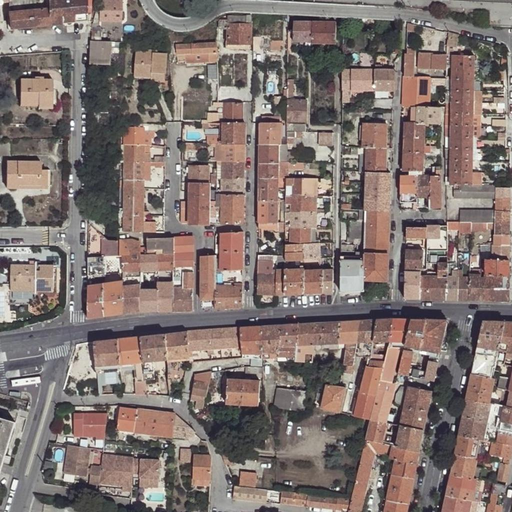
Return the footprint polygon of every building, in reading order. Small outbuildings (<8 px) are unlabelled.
[(87,0),(7,0),(10,28),(87,20),(87,0)] [(105,0),(100,0),(94,21),(122,21),(122,1),(105,0)] [(229,20),(228,20),(220,20),(219,21),(219,29),(229,29),(229,35),(229,43),(243,43),(244,48),(251,48),(251,15),(247,15),(247,16),(247,23),(229,23),(229,20)] [(299,42),(312,42),(312,22),(294,22),(294,42),(299,42)] [(312,42),(312,44),(316,44),(316,52),(334,52),(334,44),(336,44),(336,22),(312,22),(312,42)] [(112,49),(112,42),(101,42),(102,33),(93,32),(92,60),(110,61),(110,56),(111,49),(112,49)] [(226,48),(244,48),(243,43),(229,43),(229,35),(226,35),(226,48)] [(217,52),(216,39),(170,42),(170,54),(175,54),(175,56),(180,56),(180,58),(186,58),(186,53),(205,53),(205,63),(217,62),(217,52)] [(272,40),(272,49),(281,50),(281,41),(272,40)] [(119,56),(120,42),(112,42),(112,49),(111,49),(110,56),(119,56)] [(462,45),(448,45),(447,55),(453,55),(461,55),(462,45)] [(136,51),(134,79),(165,81),(167,53),(136,51)] [(405,53),(403,106),(408,106),(414,106),(417,107),(430,107),(431,88),(431,81),(431,78),(414,78),(414,67),(415,54),(413,54),(413,51),(408,51),(407,54),(405,53)] [(205,53),(186,53),(186,58),(187,64),(205,63),(205,53)] [(415,54),(414,67),(447,68),(447,67),(447,61),(447,55),(433,54),(433,53),(415,53),(415,54)] [(461,55),(453,55),(447,55),(447,61),(447,67),(453,67),(475,67),(474,56),(461,55)] [(474,79),(475,67),(453,67),(453,72),(453,79),(474,79)] [(396,70),(343,70),(342,90),(352,90),(352,99),(363,99),(363,91),(395,91),(396,70)] [(22,105),(53,105),(54,81),(45,80),(45,78),(36,78),(36,80),(22,80),(22,105)] [(293,79),(288,79),(288,89),(287,100),(287,121),(306,122),(306,101),(291,100),(291,98),(293,98),(293,79)] [(474,91),(474,79),(453,79),(453,83),(453,91),(474,91)] [(447,81),(431,81),(431,88),(447,89),(447,83),(447,81)] [(352,90),(342,90),(342,99),(352,99),(352,90)] [(481,91),(474,91),(453,91),(447,91),(447,103),(452,103),(474,103),(481,103),(481,91)] [(221,116),(219,116),(219,123),(243,123),(243,122),(243,103),(224,103),(224,119),(221,119),(221,116)] [(481,103),(474,103),(452,103),(447,103),(446,107),(447,115),(452,115),(474,114),(480,114),(481,114),(481,103)] [(430,107),(417,107),(414,106),(408,106),(408,109),(413,109),(412,123),(417,123),(426,124),(441,125),(441,108),(438,108),(430,107)] [(473,126),(474,114),(452,115),(447,115),(447,120),(446,126),(452,126),(473,126)] [(260,123),(260,143),(279,143),(281,143),(281,123),(280,123),(280,117),(262,116),(262,123),(260,123)] [(243,123),(219,123),(209,123),(209,128),(212,128),(212,125),(224,126),(224,141),(210,140),(210,141),(208,141),(208,144),(216,144),(218,144),(224,144),(245,144),(245,122),(243,122),(243,123)] [(402,136),(402,138),(406,138),(425,139),(428,139),(428,136),(425,135),(426,124),(417,123),(412,123),(406,123),(406,136),(402,136)] [(127,127),(126,144),(151,145),(151,138),(152,128),(155,128),(155,129),(161,129),(161,131),(166,131),(166,124),(145,124),(145,127),(127,127)] [(287,124),(287,132),(291,132),(296,132),(305,132),(306,124),(287,124)] [(365,124),(364,140),(367,140),(368,125),(377,126),(377,124),(365,124)] [(364,140),(364,148),(387,149),(388,125),(377,124),(377,126),(368,125),(367,140),(364,140)] [(473,137),(473,126),(452,126),(446,126),(446,131),(446,138),(452,138),(473,137)] [(334,132),(320,133),(320,136),(319,144),(334,145),(334,133),(334,132)] [(473,140),(473,137),(452,138),(446,138),(446,149),(473,149),(477,149),(477,140),(473,140)] [(406,138),(405,153),(424,154),(427,154),(437,154),(441,154),(441,150),(431,150),(431,146),(425,146),(425,139),(406,138)] [(10,141),(0,140),(0,154),(10,155),(10,141)] [(260,143),(260,162),(279,163),(279,143),(260,143)] [(279,143),(279,163),(287,163),(287,155),(287,152),(287,144),(287,143),(281,143),(279,143)] [(126,144),(126,162),(151,162),(151,160),(151,159),(145,159),(145,153),(145,148),(151,148),(151,145),(126,144)] [(245,161),(245,144),(224,144),(218,144),(216,144),(216,161),(218,161),(222,161),(245,161)] [(364,148),(354,147),(353,153),(360,154),(368,154),(367,173),(386,173),(387,149),(364,148)] [(473,161),(473,149),(446,149),(446,161),(473,161)] [(412,174),(413,176),(418,176),(425,176),(425,172),(426,172),(426,169),(424,169),(424,154),(405,153),(405,168),(401,168),(401,172),(405,172),(405,174),(412,174)] [(360,172),(367,173),(368,154),(360,154),(360,172)] [(7,188),(19,188),(19,186),(48,186),(48,181),(48,170),(41,170),(41,161),(8,160),(7,188)] [(245,178),(245,161),(222,161),(218,161),(218,165),(223,165),(223,178),(245,178)] [(473,172),(473,161),(446,161),(447,172),(451,172),(473,172)] [(126,162),(126,179),(144,180),(151,180),(151,165),(166,165),(166,162),(155,162),(151,162),(126,162)] [(259,177),(286,178),(288,178),(289,170),(304,170),(304,163),(287,163),(279,163),(260,162),(259,177)] [(190,183),(209,184),(209,165),(191,165),(190,183)] [(472,183),(473,172),(451,172),(447,172),(447,185),(454,185),(472,185),(472,183)] [(481,183),(481,172),(473,172),(472,183),(481,183)] [(391,185),(391,174),(386,173),(367,173),(367,183),(391,185)] [(415,210),(418,210),(418,197),(418,176),(413,176),(401,176),(401,203),(415,203),(415,210)] [(425,176),(418,176),(418,197),(428,197),(428,207),(431,208),(431,177),(425,176)] [(259,177),(259,201),(279,200),(279,192),(281,192),(281,188),(279,187),(279,180),(286,180),(286,178),(259,177)] [(434,177),(431,177),(431,208),(431,210),(442,210),(441,177),(434,177)] [(245,195),(245,178),(223,178),(222,191),(218,191),(218,194),(218,195),(245,195)] [(293,184),(293,195),(311,195),(317,196),(318,179),(288,178),(286,178),(286,180),(286,184),(293,184)] [(126,179),(125,197),(144,197),(144,180),(126,179)] [(210,191),(210,184),(209,184),(190,183),(190,201),(190,202),(218,201),(218,195),(218,194),(210,194),(210,191)] [(391,195),(391,185),(367,183),(366,194),(391,195)] [(496,198),(496,188),(497,188),(497,186),(472,185),(454,185),(454,198),(496,198)] [(510,198),(510,188),(499,187),(499,186),(497,186),(497,188),(496,188),(496,198),(510,198)] [(390,212),(391,195),(366,194),(366,210),(390,212)] [(244,209),(245,195),(218,195),(218,201),(218,209),(244,209)] [(291,195),(291,211),(311,211),(316,211),(317,203),(311,203),(311,195),(293,195),(291,195)] [(125,197),(125,214),(125,215),(143,216),(153,216),(153,211),(144,211),(144,197),(125,197)] [(510,212),(510,198),(496,198),(496,210),(496,211),(510,212)] [(259,201),(259,228),(278,228),(279,200),(259,201)] [(218,209),(218,201),(190,202),(190,201),(182,201),(182,223),(190,223),(190,224),(218,224),(218,209)] [(89,205),(89,224),(103,235),(104,206),(89,205)] [(244,224),(244,209),(218,209),(218,224),(244,224)] [(365,243),(366,210),(357,210),(357,213),(360,213),(360,221),(349,221),(349,243),(365,243)] [(388,282),(390,212),(366,210),(365,243),(365,247),(365,253),(364,262),(364,281),(388,282)] [(496,219),(496,211),(496,210),(461,210),(461,221),(472,220),(489,220),(495,219),(496,219)] [(291,211),(291,228),(311,228),(316,228),(316,211),(311,211),(291,211)] [(510,219),(510,212),(496,211),(496,219),(496,220),(510,219)] [(119,232),(156,232),(156,222),(143,222),(143,216),(125,215),(125,229),(120,228),(119,232)] [(510,234),(510,219),(496,220),(495,234),(510,234)] [(472,230),(472,220),(461,221),(460,221),(460,228),(469,228),(469,230),(472,230)] [(89,224),(89,257),(106,257),(119,256),(119,241),(109,240),(103,235),(89,224)] [(430,226),(428,225),(427,225),(427,228),(427,238),(428,247),(426,268),(438,269),(438,263),(447,263),(448,233),(449,227),(430,226)] [(408,227),(407,237),(427,238),(427,228),(408,227)] [(286,241),(286,245),(304,244),(319,244),(319,241),(315,241),(310,241),(311,228),(291,228),(291,242),(286,241)] [(244,232),(217,232),(217,235),(222,235),(222,241),(217,241),(216,247),(221,247),(221,252),(244,251),(244,232)] [(510,234),(495,234),(494,245),(510,244),(510,234)] [(174,238),(174,254),(174,267),(194,267),(194,237),(174,238)] [(145,248),(145,255),(158,254),(174,254),(174,238),(165,238),(148,239),(148,243),(145,243),(145,248)] [(120,240),(120,256),(124,256),(140,255),(140,248),(140,240),(120,240)] [(319,244),(304,244),(304,258),(320,258),(320,246),(323,246),(323,247),(331,247),(331,243),(319,244)] [(286,251),(285,255),(285,260),(301,260),(301,266),(301,269),(285,270),(285,295),(304,294),(304,268),(304,266),(304,258),(304,244),(286,245),(286,251)] [(510,244),(494,245),(493,259),(510,260),(510,244)] [(407,250),(406,268),(423,268),(424,250),(413,250),(408,250),(407,250)] [(243,270),(244,251),(221,252),(221,268),(216,268),(216,270),(243,270)] [(471,253),(459,253),(459,271),(458,300),(469,301),(470,275),(471,268),(471,256),(471,253)] [(145,255),(140,255),(140,271),(158,270),(158,254),(145,255)] [(174,254),(158,254),(158,270),(171,269),(173,269),(174,267),(174,254)] [(216,279),(216,270),(216,268),(217,254),(202,256),(201,300),(215,300),(216,300),(216,286),(216,279)] [(140,255),(124,256),(124,272),(140,271),(140,255)] [(258,255),(258,294),(268,294),(270,255),(258,255)] [(274,255),(270,255),(268,294),(277,294),(277,270),(273,270),(274,255)] [(481,255),(471,256),(471,268),(481,268),(481,255)] [(89,257),(89,275),(106,273),(106,257),(89,257)] [(364,281),(364,262),(357,261),(357,257),(349,257),(349,261),(344,261),(344,257),(341,257),(341,292),(364,291),(364,281)] [(486,272),(484,272),(484,275),(496,276),(510,276),(510,260),(493,259),(486,259),(486,272)] [(447,263),(438,263),(438,269),(438,277),(438,300),(447,300),(447,277),(447,263)] [(11,265),(11,286),(35,286),(35,292),(53,293),(54,266),(11,265)] [(194,267),(174,267),(173,269),(173,272),(173,282),(174,288),(183,288),(183,273),(194,273),(194,267)] [(307,268),(304,268),(304,294),(323,293),(323,270),(307,271),(307,268)] [(243,279),(243,270),(216,270),(216,279),(243,279)] [(285,270),(277,270),(277,294),(277,295),(285,295),(285,270)] [(333,270),(323,270),(323,293),(333,292),(333,270)] [(405,299),(419,299),(420,276),(420,271),(406,271),(405,299)] [(452,277),(447,277),(447,300),(458,300),(459,271),(453,271),(452,277)] [(194,289),(194,273),(183,273),(183,288),(194,289)] [(481,275),(470,275),(469,301),(480,301),(481,277),(481,275)] [(496,276),(484,275),(484,277),(483,301),(495,301),(496,276)] [(420,276),(419,299),(438,300),(438,277),(420,276)] [(510,302),(510,276),(496,276),(495,301),(510,302)] [(106,283),(106,280),(103,280),(103,284),(88,286),(88,318),(106,316),(106,283)] [(124,280),(106,283),(106,316),(124,314),(124,286),(124,280)] [(226,286),(216,286),(216,300),(215,300),(215,309),(243,308),(243,281),(226,281),(226,286)] [(173,282),(157,282),(157,289),(158,311),(173,311),(174,288),(173,282)] [(141,285),(124,286),(124,314),(141,312),(141,290),(141,285)] [(183,288),(174,288),(173,311),(183,311),(183,288)] [(194,289),(183,288),(183,311),(193,311),(194,289)] [(157,289),(141,290),(141,312),(158,311),(157,289)] [(374,342),(389,342),(395,319),(377,320),(374,342)] [(383,369),(380,380),(391,382),(400,342),(406,342),(411,320),(395,319),(389,342),(386,356),(383,369)] [(361,355),(371,356),(372,354),(374,342),(377,320),(368,320),(361,321),(357,342),(357,347),(356,355),(361,355)] [(406,342),(406,345),(420,348),(426,320),(411,320),(406,342)] [(426,320),(420,348),(432,351),(441,352),(447,320),(426,320)] [(361,321),(342,322),(340,342),(348,342),(357,342),(361,321)] [(499,351),(505,322),(483,321),(472,375),(486,377),(488,366),(495,368),(496,363),(499,351)] [(340,342),(342,322),(336,322),(332,323),(330,343),(340,342)] [(511,322),(505,322),(499,351),(507,353),(504,366),(506,366),(503,378),(511,380),(511,373),(511,322)] [(298,345),(314,344),(316,323),(299,324),(298,345)] [(316,323),(314,344),(330,343),(332,323),(316,323)] [(288,356),(297,356),(298,345),(299,324),(282,325),(280,354),(279,357),(288,356)] [(263,354),(280,354),(282,325),(272,326),(262,326),(263,354)] [(243,354),(263,354),(262,326),(241,328),(243,347),(243,353),(243,354)] [(192,350),(243,347),(241,328),(187,331),(190,354),(192,354),(192,350)] [(168,359),(190,357),(190,354),(187,331),(166,334),(168,359)] [(154,360),(168,359),(166,334),(141,336),(144,372),(154,371),(154,360)] [(137,394),(147,395),(145,379),(144,372),(141,336),(118,339),(120,363),(137,362),(138,371),(139,381),(137,394)] [(97,366),(120,363),(118,339),(95,341),(97,366)] [(296,361),(313,362),(314,344),(298,345),(297,356),(296,361)] [(357,347),(347,346),(347,347),(344,364),(354,365),(356,355),(357,347)] [(405,349),(399,374),(434,382),(441,352),(432,351),(428,372),(421,371),(422,367),(411,365),(413,351),(405,349)] [(370,366),(383,369),(386,356),(372,354),(371,356),(370,366)] [(120,363),(121,372),(138,371),(137,362),(120,363)] [(102,386),(122,384),(121,372),(120,363),(97,366),(98,373),(99,386),(102,386)] [(354,365),(344,364),(336,364),(335,377),(340,379),(339,386),(327,383),(321,409),(340,413),(339,419),(343,420),(345,413),(340,412),(345,391),(349,392),(354,365)] [(370,419),(371,419),(375,400),(380,380),(383,369),(370,366),(364,365),(363,369),(366,369),(355,413),(352,412),(351,415),(370,419)] [(247,366),(235,368),(236,374),(246,373),(247,366)] [(168,370),(169,382),(178,382),(178,379),(180,379),(180,367),(174,367),(168,367),(168,370)] [(159,383),(169,383),(169,382),(168,370),(158,371),(159,383)] [(196,407),(203,409),(206,395),(207,395),(209,383),(210,383),(212,372),(196,375),(193,393),(198,394),(197,400),(196,407)] [(495,379),(493,378),(493,379),(489,378),(486,377),(472,375),(469,385),(493,390),(495,379)] [(147,395),(159,396),(158,378),(155,378),(145,379),(147,395)] [(509,391),(511,380),(503,378),(500,378),(498,389),(499,389),(503,390),(503,389),(508,390),(509,391)] [(227,404),(259,406),(260,381),(228,379),(227,404)] [(380,380),(375,400),(389,403),(394,383),(391,382),(380,380)] [(275,405),(304,412),(309,391),(279,385),(275,405)] [(490,403),(492,392),(493,390),(469,385),(466,399),(490,403)] [(405,407),(428,411),(432,391),(409,386),(405,407)] [(511,408),(505,407),(500,406),(495,405),(490,403),(466,399),(459,435),(481,439),(483,440),(488,441),(490,434),(485,433),(490,409),(494,410),(493,412),(503,414),(500,430),(497,442),(511,445),(511,408)] [(371,419),(385,421),(386,413),(389,403),(375,400),(371,419)] [(118,430),(135,432),(138,410),(111,407),(110,410),(110,414),(120,415),(118,430)] [(424,430),(428,411),(405,407),(401,425),(424,430)] [(155,434),(157,412),(144,410),(138,410),(135,432),(155,434)] [(108,414),(74,411),(72,433),(97,436),(96,438),(105,439),(105,437),(108,414)] [(176,414),(173,414),(157,412),(155,434),(173,437),(176,414)] [(387,422),(394,424),(396,415),(386,413),(385,421),(387,422)] [(194,430),(176,414),(173,437),(194,436),(196,435),(194,430)] [(0,476),(16,422),(0,417),(0,476)] [(367,435),(366,440),(382,444),(387,422),(385,421),(371,419),(370,419),(367,435)] [(387,422),(382,444),(419,451),(424,430),(401,425),(394,424),(387,422)] [(118,430),(118,438),(134,440),(135,432),(118,430)] [(478,451),(481,439),(459,435),(455,454),(477,458),(478,451)] [(366,440),(352,499),(348,511),(360,511),(367,485),(369,477),(375,452),(391,456),(391,459),(396,460),(384,511),(406,511),(419,451),(382,444),(366,440)] [(511,459),(511,454),(511,445),(497,442),(493,442),(490,455),(504,458),(511,459)] [(92,448),(70,444),(65,473),(80,476),(87,477),(92,448)] [(182,467),(192,468),(192,449),(181,449),(182,467)] [(134,458),(104,454),(102,467),(101,483),(124,486),(123,491),(132,492),(133,474),(134,459),(134,458)] [(475,469),(477,458),(455,454),(451,474),(473,479),(475,469)] [(193,468),(193,479),(211,479),(212,457),(211,456),(194,455),(193,468)] [(222,455),(225,464),(235,465),(236,456),(222,455)] [(142,459),(134,459),(133,474),(141,474),(142,459)] [(161,460),(142,459),(141,474),(141,478),(149,478),(149,487),(159,488),(161,460)] [(506,483),(510,465),(503,464),(484,460),(483,465),(500,469),(497,481),(506,483)] [(93,466),(91,483),(100,484),(101,483),(102,467),(93,466)] [(257,473),(241,471),(240,485),(256,487),(257,473)] [(80,476),(65,473),(64,479),(79,481),(80,476)] [(482,491),(484,481),(473,479),(451,474),(448,487),(473,492),(474,490),(481,492),(482,492),(482,491)] [(149,478),(141,478),(140,486),(149,487),(149,478)] [(491,492),(492,484),(486,483),(484,491),(491,492)] [(503,496),(506,486),(493,483),(491,493),(503,496)] [(234,498),(266,502),(266,496),(282,497),(282,492),(235,486),(234,498)] [(472,500),(473,492),(448,487),(446,495),(472,500)] [(479,502),(481,492),(474,490),(473,492),(472,500),(479,502)] [(282,497),(281,502),(306,505),(307,497),(308,497),(308,496),(307,496),(307,495),(282,492),(282,497)] [(488,502),(490,493),(484,492),(482,501),(488,502)] [(502,506),(503,496),(491,493),(489,504),(502,506)] [(469,511),(470,508),(472,500),(446,495),(442,511),(469,511)] [(337,499),(308,496),(308,497),(307,506),(333,509),(332,511),(335,511),(336,509),(337,499)] [(337,498),(337,499),(336,509),(345,510),(345,511),(348,511),(352,499),(337,498)] [(478,510),(479,502),(472,500),(470,508),(478,510)]
